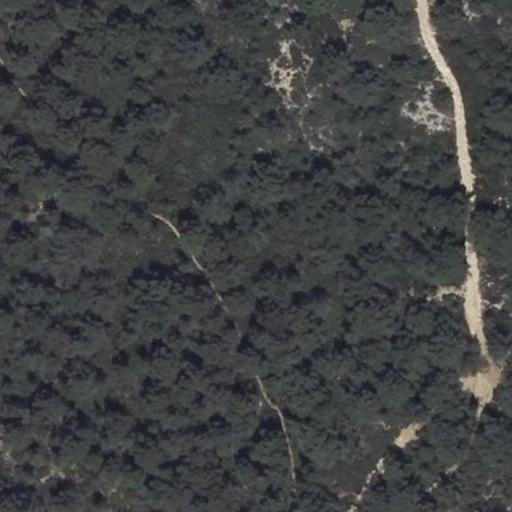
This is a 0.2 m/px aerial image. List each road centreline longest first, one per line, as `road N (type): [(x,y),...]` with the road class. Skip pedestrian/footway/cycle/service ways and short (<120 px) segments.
road 1 (track): [(417,0),(422,39),(453,99),(468,325),(483,373),(445,393),(412,426),(349,511)]
road 2 (track): [(483,373),(479,416),(438,489),(414,511)]
